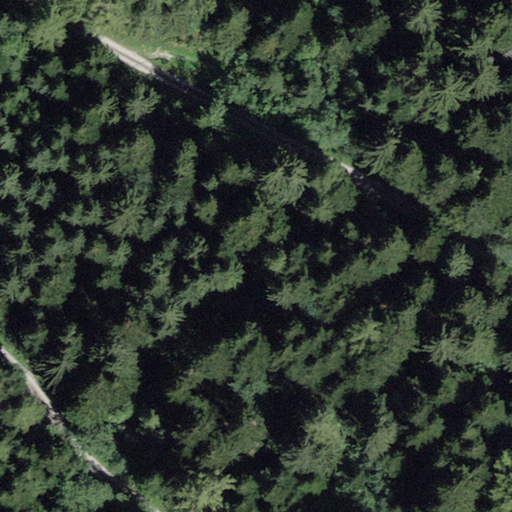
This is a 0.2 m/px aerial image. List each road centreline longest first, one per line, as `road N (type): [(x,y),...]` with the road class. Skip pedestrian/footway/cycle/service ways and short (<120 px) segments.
road 1 (track): [(511,285),(212,100),(122,59),(35,0)]
road 2 (track): [(0,363),(92,475),(135,511)]
